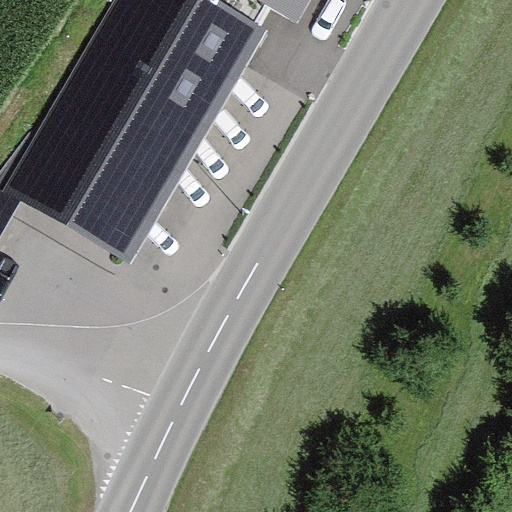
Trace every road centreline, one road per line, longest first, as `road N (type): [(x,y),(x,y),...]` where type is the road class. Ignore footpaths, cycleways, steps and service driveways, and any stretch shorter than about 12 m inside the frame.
road 1 (tertiary): [(132,511),(258,266),(412,0)]
road 2 (track): [(0,354),(68,364),(180,410)]
